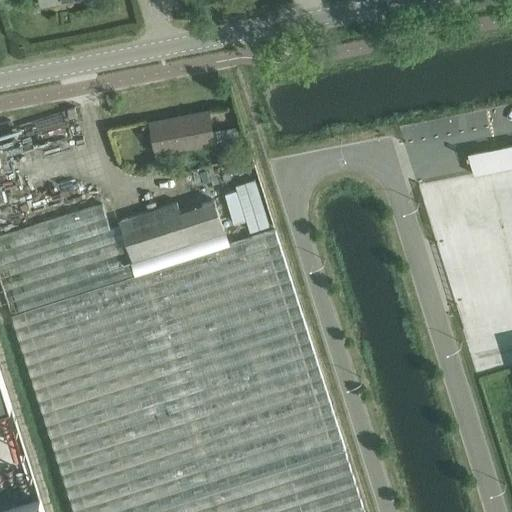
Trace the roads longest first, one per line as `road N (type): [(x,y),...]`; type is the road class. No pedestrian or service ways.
road 1 (unclassified): [(496,511),(396,178),(377,157),(363,155),(310,167),(296,180),(293,213),(386,511)]
road 2 (tertiary): [(0,79),(404,0)]
road 3 (unknown): [(511,119),(448,135),(388,166)]
